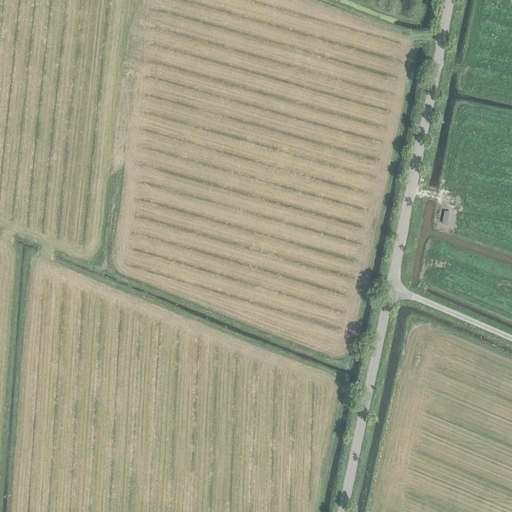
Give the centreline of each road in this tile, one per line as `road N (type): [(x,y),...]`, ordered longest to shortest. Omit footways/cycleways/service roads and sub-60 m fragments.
road 1 (tertiary): [(389,289),(449,0)]
road 2 (tertiary): [(342,511),(389,289)]
road 3 (unclassified): [(511,339),(389,289)]
